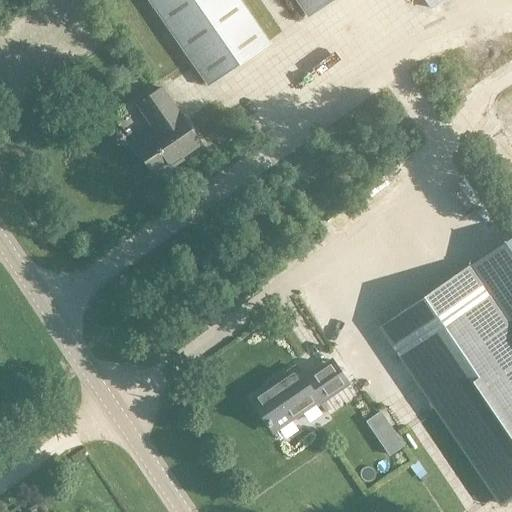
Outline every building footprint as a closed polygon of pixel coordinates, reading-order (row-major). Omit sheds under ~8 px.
[(269,43),(238,0),(149,0),(208,84),(269,43)] [(330,0),(297,0),(308,16),(330,0)] [(425,0),(431,8),(443,0),(425,0)] [(157,178),(174,166),(172,164),(201,144),(178,112),(177,113),(172,107),(174,106),(162,88),(137,105),(154,130),(133,144),(157,178)] [(511,236),(379,328),(400,359),(499,503),(511,494),(511,236)] [(259,410),(267,422),(270,426),(271,425),(275,431),(318,401),(319,403),(348,384),(332,360),(304,379),(296,367),(275,381),(277,383),(253,399),(260,409),(259,410)] [(384,413),(368,422),(391,457),(406,447),(384,413)]
